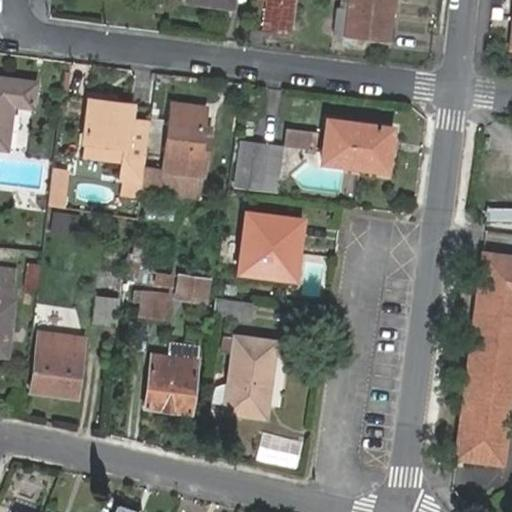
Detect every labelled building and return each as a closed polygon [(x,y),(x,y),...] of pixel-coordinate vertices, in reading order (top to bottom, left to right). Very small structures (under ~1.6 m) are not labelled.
[(288,0),(284,31),(294,31),(297,0),(288,0)] [(351,0),(347,36),(391,42),(395,0),(351,0)] [(0,80),(0,151),(11,153),(15,108),(35,110),(37,84),(0,80)] [(122,181),(142,183),(150,124),(131,121),(133,107),(115,105),(104,104),(105,98),(92,97),(85,144),(127,149),(122,181)] [(206,109),(173,104),(163,172),(145,170),(142,192),(199,200),(201,176),(205,177),(210,139),(202,138),(204,127),(206,109)] [(390,127),(326,119),(322,160),(346,163),(383,167),(385,148),(388,149),(390,127)] [(211,128),(204,127),(202,138),(210,139),(211,128)] [(315,133),(286,129),(284,144),(306,147),(305,150),(312,151),(315,133)] [(281,147),(238,141),(233,185),(275,190),(281,147)] [(388,149),(385,148),(383,167),(346,163),(345,170),(389,175),(393,149),(388,149)] [(53,166),(47,205),(62,208),(68,169),(53,166)] [(51,212),(50,234),(74,236),(76,214),(51,212)] [(284,258),(294,260),(299,221),(244,213),(235,271),(281,278),(284,258)] [(511,257),(486,253),(457,459),(502,464),(511,396),(511,257)] [(292,279),(294,260),(284,258),(281,278),(292,279)] [(148,270),(145,286),(171,290),(173,274),(148,270)] [(0,356),(8,357),(18,274),(0,272),(0,356)] [(181,276),(178,296),(205,300),(209,279),(181,276)] [(143,295),(139,318),(153,321),(158,298),(143,295)] [(217,295),(215,313),(239,316),(243,299),(217,295)] [(100,296),(96,320),(113,323),(118,297),(100,296)] [(235,335),(226,410),(267,416),(276,340),(235,335)] [(39,336),(31,393),(75,400),(83,349),(63,346),(64,339),(39,336)] [(154,357),(146,410),(190,418),(198,364),(154,357)]
